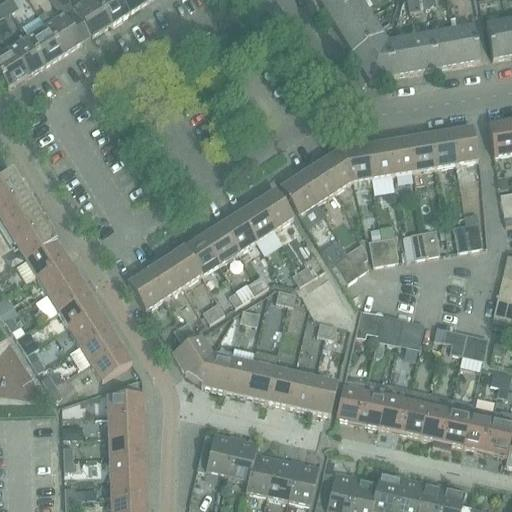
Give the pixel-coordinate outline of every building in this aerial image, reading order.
[(93,0),(93,1),(111,30),(129,18),(117,0),(93,0)] [(142,0),(117,0),(129,18),(147,7),(142,0)] [(319,0),(316,2),(328,21),(359,2),(357,0),(319,0)] [(11,1),(4,6),(10,16),(18,12),(11,1)] [(76,17),(90,39),(92,42),(111,30),(93,1),(74,12),(74,13),(76,17)] [(328,21),(339,38),(370,19),(359,2),(328,21)] [(433,2),(423,4),(424,14),(435,12),(433,2)] [(420,15),(418,5),(407,7),(409,17),(420,15)] [(0,22),(10,16),(4,6),(0,7),(0,22)] [(70,7),(60,13),(64,19),(52,26),(46,16),(39,20),(45,31),(63,59),(82,48),(80,45),(90,39),(76,17),(74,13),(74,12),(70,7)] [(339,38),(351,57),(381,38),(370,19),(339,38)] [(511,61),(511,50),(508,25),(486,29),(492,65),(511,61)] [(45,31),(26,42),(45,71),(63,59),(45,31)] [(473,31),(451,35),(456,70),(479,67),(473,31)] [(451,35),(429,38),(435,74),(456,70),(451,35)] [(381,38),(351,57),(369,86),(392,82),(386,46),(381,38)] [(429,38),(408,42),(414,78),(435,74),(429,38)] [(26,42),(8,54),(26,82),(45,71),(26,42)] [(408,42),(386,46),(392,82),(414,78),(408,42)] [(26,82),(8,54),(0,58),(0,82),(7,94),(26,82)] [(493,162),(511,159),(511,142),(509,127),(488,130),(493,162)] [(472,133),(449,137),(455,170),(477,167),(472,133)] [(449,137),(428,140),(433,174),(455,170),(449,137)] [(428,140),(407,144),(412,177),(433,174),(428,140)] [(407,144),(385,147),(391,181),(412,177),(407,144)] [(385,147),(364,151),(369,184),(391,181),(385,147)] [(342,157),(340,158),(351,188),(369,184),(364,151),(341,155),(342,157)] [(337,156),(316,170),(334,198),(351,188),(340,158),(338,158),(337,156)] [(316,170),(298,181),(315,210),(334,198),(316,170)] [(0,183),(0,207),(23,194),(12,176),(0,183)] [(315,210),(298,181),(280,192),(298,221),(315,210)] [(497,183),(499,195),(508,193),(506,181),(497,183)] [(0,207),(0,224),(3,230),(33,211),(23,194),(0,207)] [(275,195),(256,207),(274,236),(292,224),(275,195)] [(511,197),(499,200),(503,223),(511,221),(511,197)] [(256,207),(238,219),(256,247),(274,236),(256,207)] [(3,230),(14,247),(44,229),(33,211),(3,230)] [(238,219),(219,230),(237,259),(256,247),(238,219)] [(511,221),(503,223),(505,231),(511,229),(511,221)] [(14,247),(25,265),(55,246),(44,229),(14,247)] [(478,229),(464,231),(468,255),(482,253),(478,229)] [(219,230),(201,242),(219,270),(237,259),(219,230)] [(468,255),(464,231),(453,233),(457,257),(468,255)] [(435,236),(422,238),(426,262),(439,260),(435,236)] [(426,262),(422,238),(410,240),(414,264),(426,262)] [(201,242),(182,253),(200,282),(219,270),(201,242)] [(393,243),(381,245),(385,269),(397,267),(393,243)] [(385,269),(381,245),(368,247),(373,271),(385,269)] [(25,265),(36,282),(66,264),(55,246),(25,265)] [(343,259),(357,281),(368,274),(363,266),(367,264),(366,263),(365,256),(360,248),(343,259)] [(182,253),(164,265),(182,293),(200,282),(182,253)] [(357,281),(343,259),(333,266),(336,271),(347,288),(357,281)] [(511,261),(507,260),(502,282),(511,284),(511,261)] [(36,282),(47,300),(77,281),(66,264),(36,282)] [(164,265),(145,277),(163,305),(182,293),(164,265)] [(307,272),(300,276),(307,287),(314,282),(307,272)] [(307,287),(300,276),(292,281),(299,292),(307,287)] [(163,305),(145,277),(127,288),(145,317),(163,305)] [(475,297),(485,300),(491,281),(481,278),(475,297)] [(47,300),(58,317),(88,298),(77,281),(47,300)] [(261,281),(254,285),(261,296),(268,292),(261,281)] [(511,284),(502,282),(497,303),(509,306),(509,307),(511,307),(511,284)] [(261,296),(254,285),(247,290),(254,301),(261,296)] [(19,291),(7,299),(18,316),(30,308),(19,291)] [(275,308),(283,310),(286,297),(278,295),(275,308)] [(228,302),(235,313),(243,308),(236,297),(228,302)] [(286,297),(283,310),(292,312),(295,299),(286,297)] [(58,317),(69,335),(99,316),(88,298),(58,317)] [(497,303),(495,312),(492,324),(511,328),(511,307),(509,307),(509,306),(497,303)] [(217,309),(210,313),(217,324),(224,320),(217,309)] [(217,324),(210,313),(202,318),(209,329),(217,324)] [(239,328),(248,330),(250,317),(242,315),(239,328)] [(69,335),(79,352),(110,333),(99,316),(69,335)] [(356,340),(366,342),(368,330),(371,318),(361,316),(356,340)] [(250,317),(248,330),(256,332),(259,319),(250,317)] [(403,325),(383,320),(378,339),(377,345),(398,350),(403,325)] [(11,337),(18,333),(12,323),(4,327),(11,337)] [(425,330),(403,325),(398,350),(420,355),(425,330)] [(187,326),(181,331),(188,342),(195,338),(187,326)] [(316,341),(324,343),(327,330),(319,328),(316,341)] [(327,330),(324,343),(333,345),(336,332),(327,330)] [(188,342),(181,331),(173,336),(180,347),(188,342)] [(79,352),(90,370),(121,351),(110,333),(79,352)] [(433,345),(442,347),(445,335),(436,333),(433,345)] [(466,340),(454,337),(445,335),(442,347),(451,349),(450,358),(461,360),(466,340)] [(15,344),(26,361),(39,353),(29,336),(15,344)] [(497,338),(495,348),(507,350),(509,341),(497,338)] [(487,345),(478,342),(466,340),(461,360),(474,363),(475,355),(484,357),(487,345)] [(186,379),(193,384),(212,360),(200,342),(172,360),(185,380),(186,379)] [(507,350),(495,348),(493,356),(505,359),(507,350)] [(388,349),(383,372),(397,375),(403,353),(388,349)] [(121,351),(90,370),(101,387),(131,368),(121,351)] [(200,392),(222,397),(230,364),(212,360),(193,384),(201,390),(200,392)] [(30,368),(37,378),(45,373),(38,363),(30,368)] [(222,397),(244,402),(251,369),(230,364),(222,397)] [(244,402),(265,406),(273,374),(251,369),(244,402)] [(265,406),(286,411),(293,379),(273,374),(265,406)] [(490,390),(498,392),(501,379),(492,377),(490,390)] [(286,411),(307,416),(314,383),(293,379),(286,411)] [(501,379),(498,392),(507,394),(510,382),(501,379)] [(41,385),(47,396),(55,390),(49,380),(41,385)] [(335,423),(356,427),(366,385),(345,380),(335,423)] [(314,383),(307,416),(330,421),(337,389),(314,383)] [(356,427),(377,432),(387,390),(366,385),(356,427)] [(47,396),(54,406),(62,401),(55,390),(47,396)] [(377,432),(398,437),(408,394),(387,390),(377,432)] [(398,437),(420,442),(430,399),(408,394),(398,437)] [(439,453),(440,447),(451,404),(430,399),(420,442),(433,445),(432,451),(439,453)] [(106,401),(107,422),(143,421),(142,400),(106,401)] [(451,449),(462,452),(472,409),(451,404),(440,447),(439,453),(450,455),(451,449)] [(462,452),(483,457),(491,425),(493,416),(472,411),(473,409),(472,409),(462,452)] [(491,425),(483,457),(506,462),(511,433),(511,418),(501,416),(501,418),(493,416),(491,425)] [(107,422),(108,443),(143,441),(143,421),(107,422)] [(196,476),(227,483),(236,445),(214,440),(213,443),(204,441),(196,476)] [(108,443),(109,463),(144,462),(143,441),(108,443)] [(227,483),(247,488),(255,459),(257,450),(236,445),(227,483)] [(63,453),(63,465),(73,464),(72,452),(63,453)] [(245,498),(266,503),(275,464),(255,459),(247,488),(245,498)] [(109,463),(109,484),(145,483),(144,462),(109,463)] [(63,465),(64,477),(73,476),(73,464),(63,465)] [(266,503),(287,508),(296,469),(275,464),(266,503)] [(296,469),(287,508),(305,511),(309,511),(318,474),(296,469)] [(315,511),(349,511),(356,483),(335,478),(335,479),(324,476),(315,511)] [(393,511),(400,483),(379,478),(377,488),(371,511),(393,511)] [(109,484),(110,504),(146,503),(145,483),(109,484)] [(371,511),(377,488),(356,483),(349,511),(371,511)] [(415,511),(421,487),(400,483),(393,511),(415,511)] [(438,511),(443,492),(421,487),(415,511),(438,511)] [(438,511),(468,511),(462,510),(465,497),(443,492),(438,511)] [(64,493),(65,506),(74,505),(74,493),(64,493)] [(110,504),(110,511),(146,511),(146,503),(110,504)]
